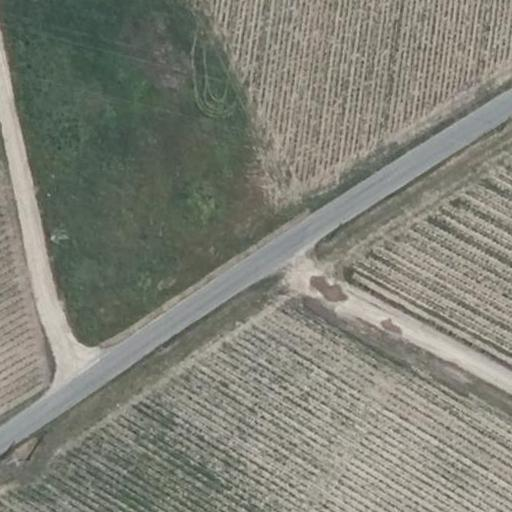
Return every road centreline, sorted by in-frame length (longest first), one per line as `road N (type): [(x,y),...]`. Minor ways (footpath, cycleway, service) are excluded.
road 1 (unclassified): [(0,440),(511,126)]
road 2 (track): [(0,19),(84,386)]
